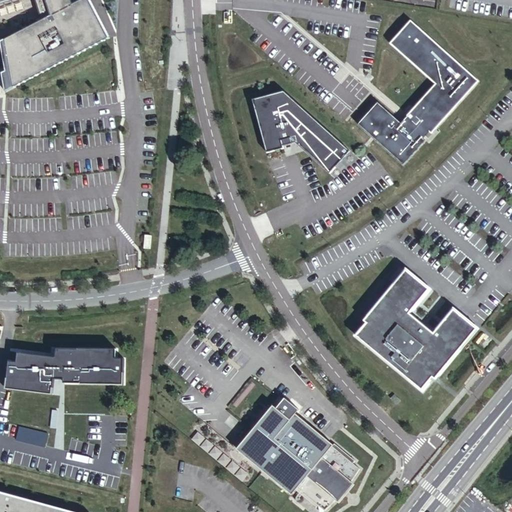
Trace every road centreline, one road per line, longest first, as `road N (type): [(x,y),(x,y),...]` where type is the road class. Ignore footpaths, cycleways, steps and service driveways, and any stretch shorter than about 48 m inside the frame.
road 1 (unclassified): [(258,255),(331,366),(423,460),(379,511)]
road 2 (unclassified): [(195,43),(213,134),(258,255)]
road 3 (secondary): [(511,388),(409,511)]
road 4 (unclassified): [(0,299),(157,288)]
road 5 (secondary): [(433,511),(511,414)]
